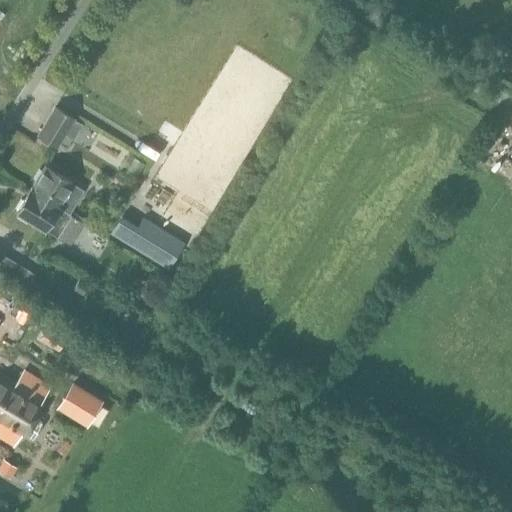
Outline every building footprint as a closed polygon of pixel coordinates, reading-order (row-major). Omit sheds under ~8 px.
[(71,121),(71,120),(55,110),(41,135),(57,145),(64,134),(71,121)] [(133,185),(146,168),(132,158),(119,174),(133,185)] [(58,206),(73,181),(45,164),(30,190),(29,189),(16,212),(45,229),(45,228),(58,236),(70,214),(59,207),(58,206)] [(119,219),(109,234),(167,269),(182,244),(141,219),(135,229),(119,219)] [(12,264),(6,279),(21,285),(27,271),(12,264)] [(77,280),(72,288),(81,293),(86,285),(77,280)] [(149,300),(144,311),(153,315),(158,304),(149,300)] [(26,336),(32,324),(18,317),(12,329),(26,336)] [(53,349),(57,336),(36,329),(32,343),(53,349)] [(0,376),(0,440),(11,447),(18,437),(21,439),(24,435),(30,439),(38,424),(33,420),(43,404),(40,402),(50,387),(24,370),(14,385),(0,376)] [(74,386),(60,409),(86,425),(100,402),(74,386)] [(5,459),(0,467),(0,471),(10,477),(17,466),(5,459)]
